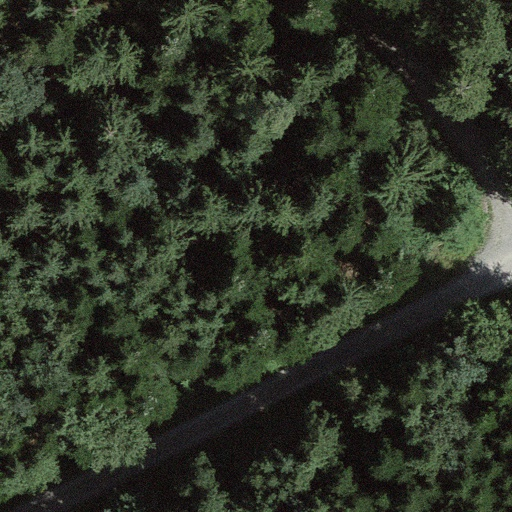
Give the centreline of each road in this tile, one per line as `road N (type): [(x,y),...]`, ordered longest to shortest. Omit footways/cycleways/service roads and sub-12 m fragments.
road 1 (track): [(511,267),(14,511)]
road 2 (track): [(383,0),(447,109),(511,182)]
